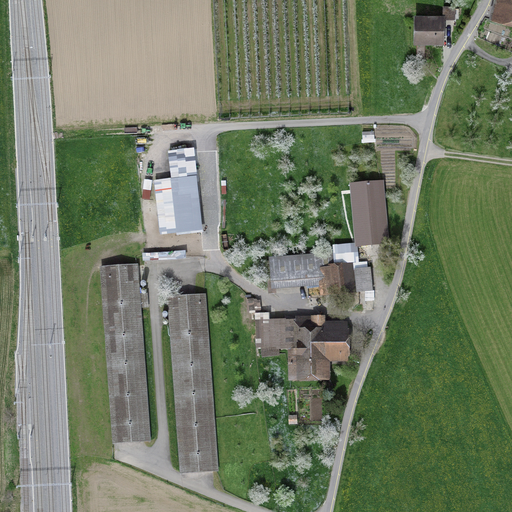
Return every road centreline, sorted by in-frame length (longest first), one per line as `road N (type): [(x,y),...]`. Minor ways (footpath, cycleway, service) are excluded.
road 1 (unclassified): [(325,511),(348,405),(399,268),(426,121),(483,0)]
road 2 (track): [(121,129),(426,121)]
road 3 (track): [(210,259),(206,127)]
